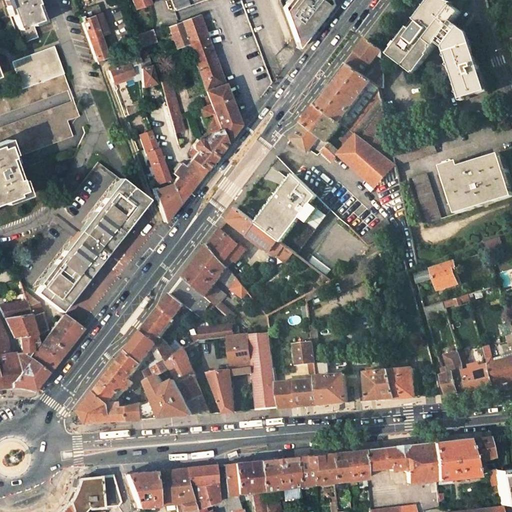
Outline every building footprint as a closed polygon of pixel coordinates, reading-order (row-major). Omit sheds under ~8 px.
[(2,0),(8,16),(11,15),(17,29),(17,28),(23,42),(36,38),(31,24),(39,20),(34,5),(37,5),(34,0),(2,0)] [(130,0),(134,9),(149,5),(147,0),(130,0)] [(170,0),(174,12),(188,7),(185,0),(170,0)] [(291,0),(289,4),(286,2),(281,8),(296,50),(329,7),(326,0),(291,0)] [(461,13),(444,0),(432,0),(390,55),(413,73),(440,40),(447,45),(446,46),(463,98),(486,91),(468,35),(454,23),(461,13)] [(106,34),(95,4),(76,10),(96,64),(98,63),(102,61),(101,59),(106,57),(101,42),(107,40),(105,34),(106,34)] [(220,73),(198,15),(178,22),(187,45),(206,96),(219,130),(224,143),(239,124),(224,83),(222,83),(218,73),(220,73)] [(167,27),(176,49),(187,45),(178,22),(167,27)] [(136,36),(140,47),(155,42),(151,31),(136,36)] [(130,35),(124,38),(127,49),(134,47),(130,35)] [(349,63),(380,88),(384,86),(385,51),(368,39),(349,63)] [(0,112),(67,88),(52,47),(12,62),(22,88),(0,96),(0,112)] [(149,58),(146,50),(137,53),(140,61),(149,58)] [(124,59),(126,58),(129,66),(139,63),(141,62),(140,61),(137,53),(137,51),(123,56),(124,59)] [(112,82),(131,75),(133,81),(140,79),(139,69),(139,63),(129,66),(108,71),(112,82)] [(380,88),(349,63),(317,104),(343,124),(351,130),(358,135),(370,145),(396,165),(396,164),(393,151),(380,88)] [(141,88),(155,83),(150,65),(139,69),(140,79),(141,88)] [(160,82),(166,106),(176,103),(170,80),(160,82)] [(219,130),(206,96),(203,98),(206,105),(199,108),(208,135),(219,130)] [(78,117),(73,103),(0,129),(0,202),(15,198),(14,194),(20,192),(17,182),(13,183),(6,162),(9,160),(9,159),(71,136),(65,121),(78,117)] [(143,103),(132,107),(134,113),(143,110),(143,103)] [(166,106),(173,133),(183,130),(176,103),(166,106)] [(317,104),(304,122),(329,141),(343,124),(317,104)] [(304,122),(291,138),(309,152),(314,145),(322,150),(323,149),(332,143),(329,141),(304,122)] [(224,143),(219,130),(208,135),(203,140),(199,137),(195,139),(191,145),(192,148),(188,153),(191,157),(190,159),(203,169),(224,143)] [(339,149),(341,152),(358,135),(351,130),(340,142),(343,144),(339,149)] [(151,131),(140,135),(158,183),(168,179),(151,131)] [(370,145),(358,135),(341,152),(340,154),(351,165),(370,145)] [(396,164),(448,149),(444,135),(393,151),(396,164)] [(334,160),(340,154),(341,152),(339,149),(332,143),(323,149),(334,160)] [(370,145),(351,165),(375,187),(396,165),(370,145)] [(459,161),(441,166),(456,214),(511,197),(511,192),(500,154),(460,166),(459,161)] [(190,159),(184,166),(198,177),(203,169),(190,159)] [(109,169),(98,160),(15,268),(19,280),(24,285),(30,276),(28,274),(109,169)] [(177,176),(171,184),(179,202),(198,177),(184,166),(180,164),(179,164),(174,171),(173,173),(177,176)] [(34,292),(121,179),(109,169),(28,274),(30,276),(24,285),(34,292)] [(281,243),(318,195),(296,173),(256,224),(281,243)] [(439,219),(426,174),(412,178),(425,223),(439,219)] [(121,179),(34,292),(59,311),(147,199),(146,198),(121,179)] [(171,184),(156,189),(155,187),(151,189),(163,222),(179,202),(171,184)] [(227,220),(265,249),(267,246),(276,253),(283,245),(281,243),(256,224),(236,209),(227,220)] [(392,232),(384,218),(357,233),(370,245),(392,232)] [(230,257),(234,260),(243,249),(231,240),(232,239),(220,230),(208,245),(224,264),(230,257)] [(484,247),(506,240),(506,241),(511,240),(510,237),(506,238),(504,234),(483,241),(484,247)] [(217,307),(226,295),(214,285),(218,279),(227,268),(224,264),(208,245),(183,278),(211,302),(217,307)] [(458,283),(454,269),(457,267),(455,261),(414,274),(416,283),(433,277),(437,289),(458,283)] [(339,277),(343,287),(365,275),(362,264),(339,277)] [(218,279),(220,281),(228,270),(227,268),(218,279)] [(230,289),(241,297),(248,292),(228,270),(220,281),(230,289)] [(171,293),(185,304),(200,316),(211,302),(183,278),(171,293)] [(41,313),(38,304),(22,291),(25,301),(38,343),(43,334),(42,331),(46,330),(42,317),(45,316),(44,312),(41,313)] [(185,304),(171,293),(142,331),(156,342),(165,358),(168,364),(178,355),(160,336),(171,322),(173,323),(176,320),(174,318),(185,304)] [(444,306),(455,303),(455,301),(460,300),(460,301),(469,298),(468,294),(442,302),(444,306)] [(442,302),(440,295),(433,297),(435,304),(442,302)] [(435,304),(433,297),(421,301),(423,308),(435,304)] [(38,343),(25,301),(0,304),(0,310),(12,336),(18,336),(20,352),(27,357),(38,343)] [(426,319),(446,313),(442,302),(435,304),(423,308),(426,319)] [(81,328),(62,314),(29,358),(47,372),(81,328)] [(234,336),(232,325),(199,329),(200,334),(194,336),(196,342),(198,341),(228,337),(234,336)] [(131,381),(129,379),(140,364),(140,363),(143,358),(156,342),(142,331),(137,337),(94,392),(109,403),(114,397),(121,388),(124,390),(127,390),(132,384),(131,381)] [(272,349),(270,333),(249,335),(252,367),(252,372),(255,410),(279,408),(272,349)] [(234,336),(228,337),(232,370),(252,367),(249,335),(247,334),(234,336)] [(493,358),(489,345),(483,347),(487,363),(494,385),(511,379),(511,334),(507,336),(510,346),(511,345),(511,356),(494,361),(493,358)] [(156,342),(143,358),(150,367),(165,358),(156,342)] [(312,342),(294,345),(296,364),(309,363),(310,375),(316,374),(313,350),(312,342)] [(282,382),(278,348),(272,349),(279,408),(320,405),(316,379),(306,380),(306,378),(302,378),(302,380),(289,381),(288,379),(286,380),(286,382),(282,382)] [(211,414),(197,381),(184,349),(168,364),(170,368),(176,379),(196,415),(211,414)] [(494,385),(487,363),(480,366),(479,363),(469,365),(470,368),(467,369),(464,359),(467,358),(465,351),(458,354),(458,355),(462,371),(469,392),(494,385)] [(511,356),(511,352),(493,358),(494,361),(511,356)] [(7,353),(0,354),(0,384),(1,387),(11,386),(26,363),(8,359),(7,353)] [(469,392),(462,371),(458,355),(445,357),(448,368),(442,368),(442,375),(446,394),(469,392)] [(165,358),(150,367),(144,371),(148,382),(159,375),(170,368),(168,364),(165,358)] [(408,368),(407,359),(386,361),(387,363),(388,370),(396,398),(415,397),(412,368),(408,368)] [(22,388),(26,388),(33,390),(44,377),(26,363),(11,386),(17,387),(22,388)] [(229,388),(228,376),(252,372),(252,367),(232,370),(207,373),(223,413),(234,412),(231,388),(229,388)] [(396,398),(388,370),(373,371),(373,368),(369,368),(370,371),(365,372),(367,385),(360,385),(361,401),(396,398)] [(345,374),(316,376),(316,379),(320,405),(348,402),(345,374)] [(153,401),(128,408),(129,421),(196,415),(176,379),(165,385),(159,375),(148,382),(153,401)] [(87,424),(129,421),(128,408),(121,408),(120,403),(114,403),(117,399),(114,397),(109,403),(94,392),(80,411),(87,424)] [(478,460),(491,455),(487,436),(466,438),(473,462),(478,460)] [(477,475),(476,473),(473,462),(466,438),(431,442),(435,479),(477,475)] [(404,468),(406,482),(435,479),(431,442),(399,445),(362,449),(365,469),(387,467),(388,469),(404,468)] [(329,453),(332,482),(365,478),(365,469),(362,449),(329,453)] [(298,486),(332,482),(329,453),(294,457),(298,486)] [(279,511),(278,502),(275,502),(273,489),(293,487),(295,511),(300,511),(298,486),(294,457),(258,461),(262,492),(264,502),(265,511),(279,511)] [(482,472),(478,460),(473,462),(476,473),(482,472)] [(251,492),(255,511),(265,511),(264,502),(262,492),(258,461),(232,463),(237,493),(251,492)] [(223,464),(227,495),(237,493),(232,463),(223,464)] [(203,507),(217,501),(214,465),(203,466),(184,468),(197,509),(203,507)] [(137,507),(174,503),(176,511),(197,511),(197,509),(184,468),(124,474),(137,507)] [(486,470),(490,486),(495,485),(493,473),(492,469),(486,470)] [(499,503),(511,502),(511,471),(493,473),(495,485),(499,503)] [(77,478),(73,490),(73,492),(70,498),(66,503),(69,511),(84,511),(83,511),(87,507),(88,508),(117,506),(120,501),(112,475),(77,478)] [(237,493),(227,495),(229,509),(240,506),(237,493)] [(69,511),(66,503),(61,511),(59,511),(69,511)]
